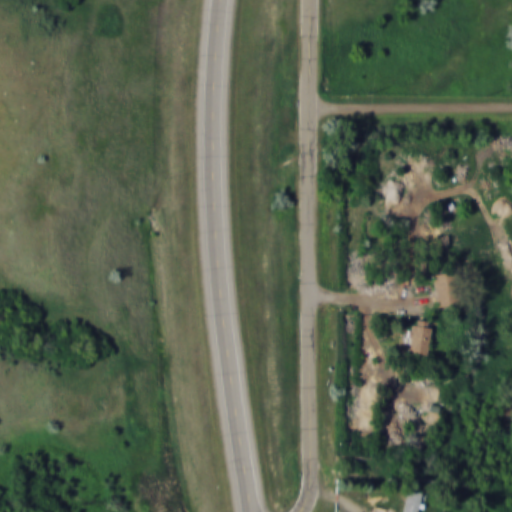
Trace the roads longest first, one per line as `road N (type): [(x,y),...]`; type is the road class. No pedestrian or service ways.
road 1 (residential): [(297,511),(306,499),(311,398),(313,0)]
road 2 (primary): [(216,0),(209,254),(247,511)]
